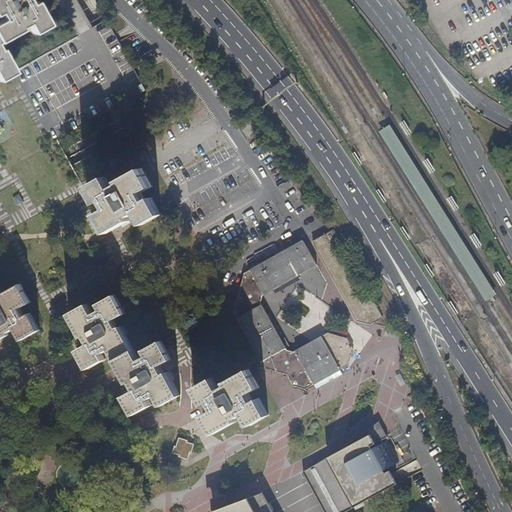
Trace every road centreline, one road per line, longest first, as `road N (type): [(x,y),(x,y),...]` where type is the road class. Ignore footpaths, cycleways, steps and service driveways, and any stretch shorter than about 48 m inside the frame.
road 1 (trunk): [(369,215),(499,511)]
road 2 (residential): [(301,234),(196,81),(114,0)]
road 3 (trunk): [(197,0),(261,70),(369,215)]
road 4 (trunk): [(369,215),(511,430)]
road 5 (trunk): [(511,232),(405,39)]
road 6 (unknown): [(321,265),(285,295),(286,313),(301,333),(343,310)]
road 7 (trunk): [(511,126),(405,39)]
